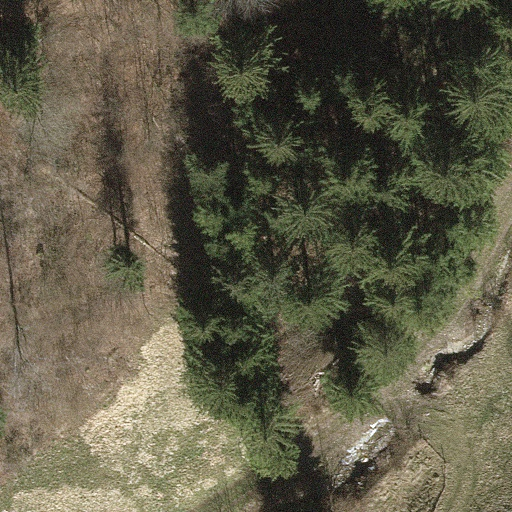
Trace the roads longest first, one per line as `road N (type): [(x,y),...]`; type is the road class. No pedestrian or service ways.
road 1 (track): [(213,511),(307,452),(381,389),(452,310),(511,209)]
road 2 (track): [(381,389),(466,448),(472,475),(458,511)]
